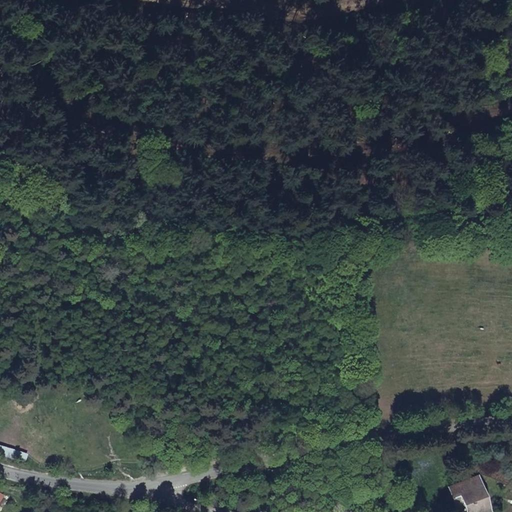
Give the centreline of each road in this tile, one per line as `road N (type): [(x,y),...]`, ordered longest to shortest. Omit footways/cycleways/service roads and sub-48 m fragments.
road 1 (unclassified): [(128,488),(377,436),(511,425)]
road 2 (unclassified): [(0,468),(128,488)]
